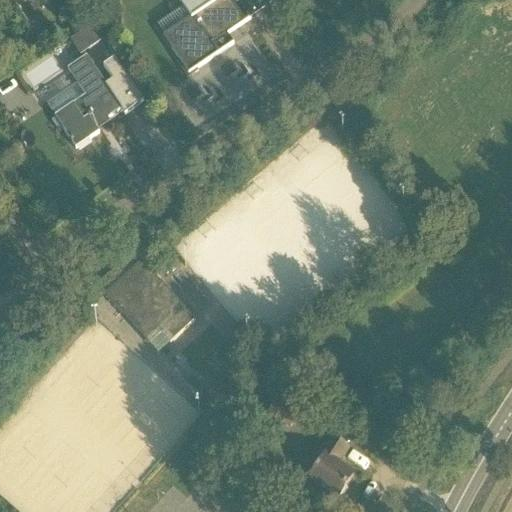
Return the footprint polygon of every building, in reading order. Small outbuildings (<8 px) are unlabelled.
[(190,75),(221,54),(222,53),(216,43),(252,18),(251,17),(245,21),(231,0),(183,0),(180,2),(191,19),(164,37),(190,75)] [(93,27),(71,42),(82,57),(103,42),(93,27)] [(77,150),(100,134),(96,129),(123,111),(87,58),(69,70),(87,97),(55,118),(77,150)] [(108,294),(105,296),(122,315),(149,346),(162,335),(171,345),(197,322),(143,263),(142,263),(135,256),(122,268),(129,275),(127,276),(119,267),(99,284),(108,294)] [(288,428),(270,417),(258,437),(275,448),(288,428)] [(322,455),(326,458),(310,482),(338,501),(354,477),(338,466),(350,450),(333,439),(322,455)]
